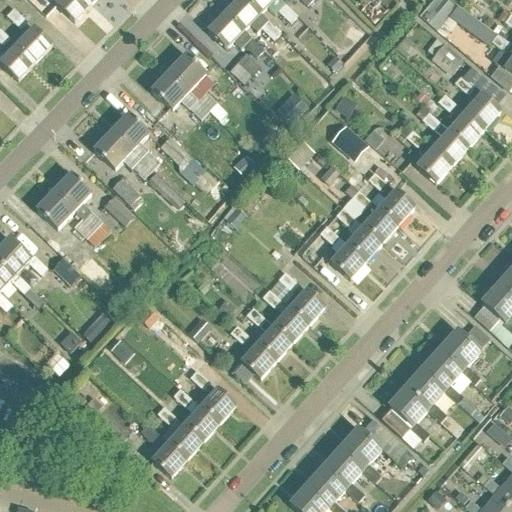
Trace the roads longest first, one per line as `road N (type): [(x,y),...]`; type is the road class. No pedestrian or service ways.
road 1 (residential): [(228,511),(511,188)]
road 2 (residential): [(0,181),(175,0)]
